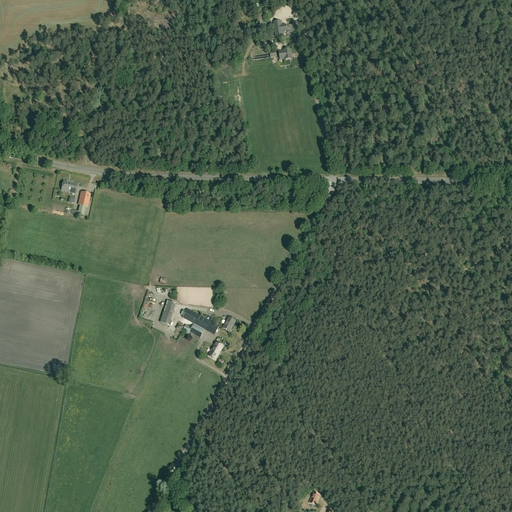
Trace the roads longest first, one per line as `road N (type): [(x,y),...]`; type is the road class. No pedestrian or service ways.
road 1 (unclassified): [(151,511),(334,180)]
road 2 (tertiary): [(334,180),(135,176),(0,152)]
road 3 (track): [(511,353),(442,337),(423,341),(384,360),(309,419)]
road 4 (track): [(295,0),(334,180)]
road 5 (tertiary): [(458,181),(334,180)]
